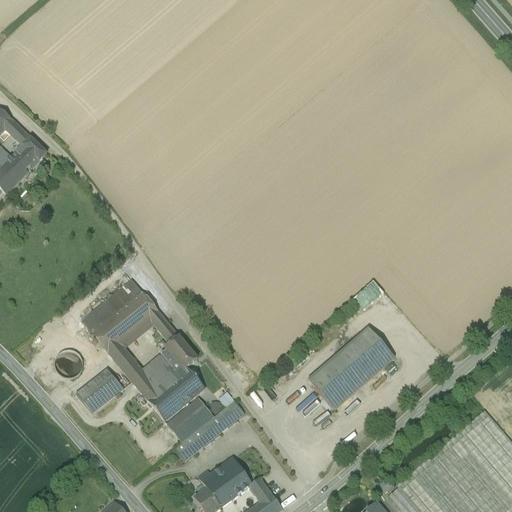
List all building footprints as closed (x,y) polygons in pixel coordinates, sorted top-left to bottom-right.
[(22,133),(0,112),(0,135),(4,132),(10,137),(14,141),(22,133)] [(10,137),(4,132),(0,135),(0,138),(4,143),(10,137)] [(30,141),(22,133),(14,141),(22,149),(30,141)] [(46,156),(30,141),(22,149),(38,164),(46,156)] [(22,149),(2,169),(1,168),(0,169),(0,171),(16,187),(38,164),(22,149)] [(16,187),(0,171),(0,192),(6,198),(16,187)] [(131,283),(80,324),(91,337),(141,296),(131,283)] [(141,296),(91,337),(112,362),(124,352),(119,346),(147,322),(152,328),(162,321),(141,296)] [(177,340),(162,321),(152,328),(168,347),(177,340)] [(368,331),(308,383),(334,413),(394,361),(368,331)] [(196,362),(177,340),(168,347),(163,351),(165,354),(182,374),(186,370),(196,362)] [(165,354),(155,362),(154,360),(150,363),(151,365),(141,373),(124,352),(112,362),(165,425),(193,402),(175,379),(182,374),(165,354)] [(66,374),(66,379),(79,379),(80,354),(58,354),(57,374),(66,374)] [(205,392),(186,370),(182,374),(175,379),(193,402),(205,392)] [(106,373),(75,398),(90,418),(122,393),(106,373)] [(199,404),(168,429),(180,445),(211,419),(199,404)] [(234,405),(193,438),(203,450),(244,418),(234,405)] [(511,511),(511,446),(484,414),(396,489),(398,491),(415,511),(511,511)] [(193,438),(174,453),(184,465),(203,450),(193,438)] [(204,482),(201,484),(206,492),(207,491),(220,511),(248,491),(251,489),(251,488),(232,462),(210,477),(204,482)] [(207,473),(201,478),(204,482),(210,477),(207,473)] [(260,482),(251,488),(251,489),(248,491),(253,498),(265,489),(260,482)] [(379,486),(382,493),(391,490),(387,482),(379,486)] [(249,511),(281,511),(265,489),(253,498),(258,505),(249,511)] [(218,511),(220,511),(207,491),(206,492),(194,500),(202,511),(218,511)] [(415,511),(398,491),(388,500),(398,511),(415,511)]
